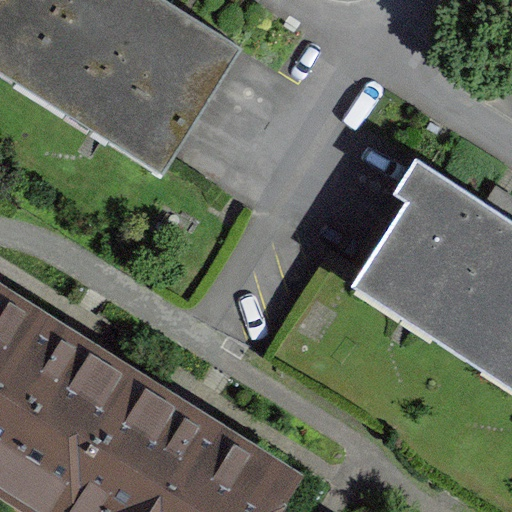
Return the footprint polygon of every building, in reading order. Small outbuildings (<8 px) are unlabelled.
[(0,0),(0,52),(45,81),(95,0),(0,0)] [(174,160),(241,52),(156,0),(95,0),(45,81),(174,160)] [(472,377),(511,317),(511,223),(416,161),(389,201),(402,210),(346,295),(472,377)] [(0,492),(31,511),(48,511),(137,371),(0,284),(0,492)] [(511,317),(472,377),(511,403),(511,317)] [(283,511),(306,477),(137,371),(48,511),(283,511)]
